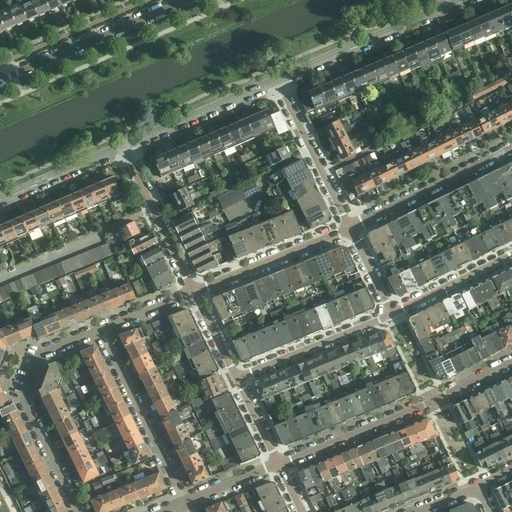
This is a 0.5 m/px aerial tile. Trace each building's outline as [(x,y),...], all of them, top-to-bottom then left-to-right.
[(31,0),(28,0),(20,4),(27,21),(28,20),(29,21),(33,19),(33,18),(38,16),(31,0)] [(44,0),(31,0),(38,16),(39,15),(40,16),(44,15),(44,13),(50,11),(44,0)] [(57,0),(44,0),(50,11),(51,11),(52,11),(56,10),(56,8),(61,6),(57,0)] [(20,4),(9,9),(16,25),(17,25),(18,26),(22,24),(22,23),(27,21),(20,4)] [(504,28),(511,24),(511,18),(507,8),(505,7),(502,9),(501,10),(497,12),(504,28)] [(9,9),(0,12),(0,18),(5,30),(6,30),(7,31),(11,29),(11,28),(16,25),(9,9)] [(494,33),(504,28),(497,12),(496,13),(495,12),(491,13),(491,15),(487,17),(494,33)] [(483,37),(494,33),(487,17),(486,17),(485,16),(481,18),(481,19),(477,21),(483,37)] [(473,42),(483,37),(477,21),(476,21),(475,21),(471,22),(471,24),(466,26),(473,42)] [(463,46),(473,42),(466,26),(464,25),(461,27),(460,28),(456,30),(463,46)] [(463,46),(456,30),(454,29),(450,31),(450,32),(445,34),(452,51),(463,46)] [(433,40),(439,56),(450,52),(443,36),(442,36),(441,35),(437,37),(437,38),(433,40)] [(430,60),(439,56),(433,40),(432,40),(431,40),(427,41),(427,43),(423,44),(430,60)] [(417,47),(412,49),(419,65),(422,72),(433,67),(430,60),(423,44),(422,45),(420,44),(417,45),(417,47)] [(409,69),(419,65),(412,49),(411,49),(410,48),(407,50),(406,51),(402,53),(409,69)] [(399,74),(409,69),(402,53),(401,54),(400,53),(397,54),(396,56),(392,58),(399,74)] [(389,78),(399,74),(392,58),(391,58),(389,57),(386,59),(386,60),(382,62),(389,78)] [(389,78),(382,62),(381,62),(379,62),(376,63),(376,65),(371,66),(378,83),(382,81),(383,84),(390,82),(389,78)] [(368,87),(378,83),(371,66),(370,67),(369,66),(366,67),(365,69),(361,71),(368,87)] [(358,91),(368,87),(361,71),(360,71),(359,70),(355,72),(355,73),(351,75),(358,91)] [(448,75),(448,76),(450,81),(461,76),(459,71),(448,75)] [(348,96),(358,91),(351,75),(350,76),(348,75),(345,76),(345,78),(341,80),(348,96)] [(507,84),(503,77),(491,84),(494,90),(507,84)] [(337,100),(348,96),(341,80),(340,80),(338,79),(335,81),(335,82),(330,84),(337,100)] [(326,105),(337,100),(330,84),(329,84),(328,84),(325,85),(324,87),(319,89),(326,105)] [(491,84),(481,89),(483,95),(494,90),(491,84)] [(316,110),(326,105),(319,89),(315,91),(314,90),(310,92),(310,93),(308,94),(309,94),(302,98),(303,100),(300,102),(306,113),(315,109),(316,110)] [(471,94),(474,100),(483,95),(481,89),(471,94)] [(412,90),(407,92),(410,99),(415,97),(412,90)] [(509,121),(511,119),(511,107),(510,104),(506,106),(503,100),(499,102),(509,121)] [(500,126),(509,121),(499,102),(495,104),(498,110),(494,112),(500,126)] [(367,109),(373,121),(378,118),(372,106),(367,109)] [(467,125),(474,139),(482,135),(473,115),(468,107),(464,109),(471,123),(467,125)] [(492,129),(500,126),(494,112),(490,114),(487,108),(483,110),(492,129)] [(492,129),(483,110),(479,112),(482,118),(477,120),(484,134),(492,129)] [(261,114),(257,116),(264,132),(274,128),(278,135),(287,131),(288,131),(279,113),(270,117),(267,111),(267,112),(266,112),(265,111),(262,113),(261,114)] [(465,143),(474,139),(467,125),(462,127),(460,121),(455,113),(451,115),(465,143)] [(320,119),(323,126),(333,121),(330,114),(320,119)] [(254,137),(264,132),(257,116),(256,116),(255,115),(253,117),(252,118),(247,120),(254,137)] [(457,147),(465,143),(451,115),(448,117),(455,131),(450,133),(457,147)] [(243,141),(254,137),(247,120),(246,121),(245,120),(241,122),(241,123),(236,125),(243,141)] [(325,128),(329,136),(349,126),(347,123),(341,126),(339,121),(325,128)] [(449,151),(457,147),(450,133),(446,136),(439,121),(435,123),(449,151)] [(441,155),(449,151),(435,123),(431,125),(439,139),(434,142),(441,155)] [(234,145),(243,141),(236,125),(235,124),(231,126),(231,127),(226,129),(234,145)] [(329,136),(333,144),(347,138),(345,133),(356,128),(354,124),(349,127),(349,126),(329,136)] [(223,150),(234,145),(226,129),(224,129),(221,130),(220,132),(216,134),(223,150)] [(213,154),(223,150),(216,134),(214,133),(210,135),(210,136),(206,138),(213,154)] [(203,159),(213,154),(206,138),(205,138),(204,137),(200,139),(200,141),(196,142),(203,159)] [(333,144),(337,153),(357,143),(355,139),(349,142),(347,138),(333,144)] [(433,159),(441,155),(434,142),(430,144),(427,138),(423,139),(433,159)] [(424,163),(433,159),(423,139),(419,142),(422,148),(418,150),(424,163)] [(193,163),(203,159),(196,142),(195,143),(194,142),(190,143),(190,145),(185,147),(193,163)] [(416,167),(424,163),(418,150),(413,152),(410,146),(408,142),(404,144),(416,167)] [(337,153),(341,161),(355,154),(353,150),(359,147),(357,143),(337,153)] [(408,171),(416,167),(404,144),(404,143),(400,145),(405,156),(401,158),(408,171)] [(182,168),(193,163),(185,147),(183,146),(180,148),(179,149),(175,151),(182,168)] [(285,147),(273,153),(269,155),(274,165),(290,157),(285,147)] [(169,154),(165,156),(173,173),(183,169),(182,168),(175,151),(173,151),(170,152),(169,154)] [(241,164),(251,159),(249,153),(239,158),(241,164)] [(399,175),(408,171),(401,158),(397,160),(394,154),(390,156),(399,175)] [(375,188),(383,184),(374,164),(373,162),(369,155),(361,160),(364,167),(369,165),(372,172),(368,174),(375,188)] [(148,166),(146,167),(149,175),(159,171),(162,178),(173,173),(165,156),(161,157),(159,157),(156,158),(155,160),(154,160),(154,161),(147,164),(148,166)] [(391,180),(399,175),(390,156),(386,158),(389,164),(385,166),(391,180)] [(307,169),(302,160),(283,170),(285,174),(273,180),(276,185),(288,179),(307,169)] [(383,184),(391,180),(385,166),(380,168),(377,162),(374,164),(383,184)] [(357,172),(356,170),(353,163),(341,169),(344,176),(347,174),(358,196),(367,192),(357,172)] [(511,173),(508,165),(498,170),(511,198),(511,173)] [(312,179),(307,169),(288,179),(292,187),(288,189),(289,191),(312,179)] [(367,192),(375,188),(368,174),(364,176),(361,170),(357,172),(367,192)] [(511,198),(498,170),(487,175),(497,194),(501,191),(506,201),(506,202),(507,205),(509,204),(511,202),(511,198)] [(240,171),(234,174),(237,183),(244,180),(240,171)] [(189,183),(200,179),(198,174),(197,175),(187,179),(189,183)] [(487,175),(478,180),(493,212),(494,211),(499,209),(497,206),(492,196),(497,194),(487,175)] [(102,183),(110,200),(113,199),(115,203),(123,199),(114,178),(112,179),(111,178),(107,180),(107,181),(102,183)] [(317,189),(312,179),(289,191),(290,193),(294,191),(298,199),(317,189)] [(234,188),(231,180),(225,182),(229,190),(234,188)] [(241,186),(244,193),(256,187),(253,180),(241,186)] [(478,180),(468,185),(477,203),(481,201),(486,211),(481,213),(483,217),(493,212),(478,180)] [(228,190),(229,190),(225,182),(215,187),(219,194),(228,190)] [(98,205),(110,200),(102,183),(101,183),(100,183),(96,184),(96,186),(91,188),(98,205)] [(176,183),(166,187),(170,194),(179,190),(176,183)] [(468,185),(467,186),(458,190),(473,221),(483,217),(481,213),(482,214),(479,216),(479,217),(478,218),(477,216),(472,206),(477,203),(468,185)] [(235,189),(241,201),(247,199),(244,193),(241,186),(235,189)] [(244,193),(247,199),(259,193),(256,187),(244,193)] [(349,187),(344,189),(348,197),(353,195),(349,187)] [(87,210),(98,205),(91,188),(90,188),(89,188),(85,189),(85,190),(80,192),(87,210)] [(185,188),(180,191),(171,195),(175,204),(196,194),(194,190),(188,193),(185,188)] [(229,192),(235,204),(241,201),(235,189),(229,192)] [(322,199),(317,189),(298,199),(302,207),(298,209),(299,211),(322,199)] [(216,190),(208,194),(211,199),(218,195),(216,190)] [(458,190),(447,195),(456,213),(461,211),(466,221),(467,224),(473,221),(458,190)] [(77,214),(87,210),(80,192),(79,193),(78,192),(74,194),(74,195),(69,197),(77,214)] [(223,195),(229,207),(235,204),(229,192),(223,195)] [(199,193),(196,194),(175,204),(179,212),(194,205),(191,201),(197,198),(197,199),(201,197),(199,193)] [(229,207),(223,195),(217,198),(223,210),(229,207)] [(447,195),(437,200),(453,231),(458,229),(451,216),(456,213),(447,195)] [(65,219),(77,214),(69,197),(68,198),(67,197),(63,199),(63,200),(58,202),(65,219)] [(327,209),(322,199),(299,211),(300,213),(304,211),(308,219),(327,209)] [(437,200),(427,205),(436,223),(441,221),(447,234),(453,231),(437,200)] [(53,225),(65,219),(58,202),(57,203),(56,202),(51,204),(51,205),(45,207),(53,225)] [(427,205),(425,206),(417,210),(433,242),(434,241),(433,238),(437,236),(431,225),(436,223),(427,205)] [(41,230),(53,225),(45,207),(44,208),(43,207),(39,209),(39,210),(33,213),(41,230)] [(122,219),(120,213),(118,214),(115,208),(113,209),(115,215),(116,215),(118,220),(122,219)] [(212,210),(207,212),(210,218),(215,216),(220,214),(218,208),(212,210)] [(327,209),(308,219),(311,226),(308,228),(309,230),(331,221),(332,218),(327,209)] [(417,210),(407,215),(416,233),(420,231),(427,244),(433,242),(417,210)] [(300,234),(292,214),(291,211),(288,211),(290,215),(282,218),(290,238),(300,234)] [(29,235),(41,230),(33,213),(32,213),(31,212),(27,214),(27,215),(22,218),(29,235)] [(173,222),(179,234),(197,225),(191,214),(173,222)] [(407,215),(397,220),(412,252),(413,251),(418,249),(416,246),(411,235),(416,233),(407,215)] [(510,243),(511,241),(511,222),(509,216),(507,217),(509,221),(501,225),(510,243)] [(18,240),(29,235),(22,218),(21,218),(20,217),(16,219),(15,220),(11,222),(18,240)] [(279,242),(290,238),(282,218),(273,222),(272,218),(270,219),(279,242)] [(236,224),(237,227),(241,225),(243,230),(247,228),(248,232),(240,235),(248,255),(258,251),(247,222),(245,219),(239,221),(240,222),(236,224)] [(269,246),(279,242),(270,219),(268,220),(269,223),(261,227),(269,246)] [(397,220),(387,225),(395,243),(400,241),(407,254),(409,253),(412,252),(397,220)] [(258,251),(269,246),(261,227),(253,230),(251,227),(249,221),(247,222),(258,251)] [(0,228),(7,244),(18,240),(11,222),(10,223),(8,222),(4,224),(4,225),(0,227),(0,228)] [(140,234),(134,222),(120,230),(125,241),(140,234)] [(248,255),(240,235),(237,227),(236,224),(235,223),(224,227),(227,233),(229,233),(230,235),(228,236),(238,259),(248,255)] [(179,234),(183,242),(207,230),(205,226),(199,229),(197,225),(179,234)] [(376,230),(392,261),(392,262),(398,259),(396,256),(391,245),(395,243),(387,225),(376,230)] [(500,248),(510,243),(501,225),(493,228),(491,225),(489,226),(500,248)] [(183,242),(187,250),(204,241),(203,238),(219,230),(217,226),(207,230),(183,242)] [(489,253),(493,251),(500,248),(489,226),(487,227),(489,231),(485,232),(484,228),(479,231),(477,228),(489,253)] [(479,258),(489,253),(477,228),(467,233),(469,236),(479,258)] [(375,253),(380,251),(384,259),(379,261),(382,266),(392,261),(376,230),(368,234),(367,237),(375,253)] [(133,240),(128,243),(134,255),(139,253),(157,244),(155,240),(152,235),(152,234),(134,242),(133,240)] [(469,263),(473,261),(479,258),(469,236),(467,237),(469,241),(460,245),(469,263)] [(187,250),(190,258),(215,246),(220,244),(225,241),(223,237),(213,242),(206,245),(204,241),(187,250)] [(229,249),(225,241),(220,244),(224,252),(229,249)] [(102,246),(107,258),(113,256),(111,251),(108,244),(102,246)] [(459,268),(469,263),(460,245),(452,249),(450,245),(448,246),(459,268)] [(96,249),(101,260),(107,258),(102,246),(96,249)] [(190,258),(195,266),(212,258),(210,254),(217,250),(215,246),(190,258)] [(448,273),(459,268),(448,246),(446,247),(448,251),(439,255),(448,273)] [(164,258),(161,252),(158,247),(141,255),(146,267),(164,258)] [(343,247),(335,250),(344,272),(348,270),(350,276),(353,274),(355,279),(359,277),(358,273),(358,272),(346,248),(343,247)] [(91,251),(95,263),(101,260),(96,249),(91,251)] [(448,273),(439,255),(437,249),(427,254),(428,256),(438,278),(448,273)] [(348,283),(344,272),(335,250),(325,254),(333,276),(342,273),(344,277),(343,277),(346,284),(348,283)] [(95,263),(91,251),(85,253),(90,265),(95,263)] [(224,253),(228,262),(233,260),(230,251),(224,253)] [(90,265),(85,253),(79,255),(84,267),(90,265)] [(219,254),(212,258),(195,266),(198,273),(200,274),(217,267),(215,262),(221,259),(219,254)] [(325,254),(315,258),(325,284),(327,283),(325,279),(333,276),(325,254)] [(72,258),(77,270),(83,268),(78,256),(72,258)] [(428,283),(438,278),(428,256),(426,257),(427,261),(419,265),(428,283)] [(122,268),(116,257),(112,258),(118,270),(122,268)] [(67,261),(71,272),(77,270),(72,258),(67,261)] [(170,271),(170,270),(164,258),(146,267),(144,268),(150,281),(170,271)] [(315,258),(313,259),(304,262),(313,284),(321,281),(323,285),(325,284),(315,258)] [(61,263),(66,275),(71,272),(67,261),(61,263)] [(385,273),(389,281),(396,296),(400,297),(408,293),(397,271),(392,262),(392,261),(382,266),(385,273)] [(304,262),(294,266),(305,292),(307,291),(305,288),(313,284),(304,262)] [(56,265),(60,277),(66,275),(61,263),(56,265)] [(60,277),(56,265),(50,268),(55,279),(60,277)] [(97,272),(95,265),(88,268),(91,274),(97,272)] [(418,288),(428,283),(419,265),(411,269),(409,265),(407,266),(418,288)] [(294,266),(284,270),(293,293),(301,289),(302,293),(305,292),(294,266)] [(408,293),(418,288),(407,266),(397,271),(408,293)] [(44,270),(49,281),(55,279),(50,268),(44,270)] [(74,274),(76,280),(91,274),(88,268),(74,274)] [(39,272),(43,284),(49,281),(44,270),(39,272)] [(284,270),(278,273),(274,275),(284,301),(286,300),(285,296),(293,293),(284,270)] [(175,281),(170,271),(150,281),(155,292),(174,285),(175,281)] [(511,283),(506,271),(498,275),(510,299),(511,297),(511,292),(511,290),(511,289),(511,283)] [(33,274),(38,286),(43,284),(39,272),(33,274)] [(28,277),(32,288),(38,286),(33,274),(28,277)] [(274,275),(264,279),(273,301),(281,298),(282,302),(284,301),(274,275)] [(498,275),(490,279),(499,296),(502,294),(506,301),(510,299),(498,275)] [(32,288),(28,277),(22,279),(27,290),(32,288)] [(264,279),(253,283),(262,305),(264,309),(266,308),(264,304),(273,301),(264,279)] [(490,279),(483,283),(494,306),(498,304),(495,298),(499,296),(490,279)] [(14,282),(19,294),(25,291),(20,280),(14,282)] [(9,285),(14,296),(19,294),(14,282),(9,285)] [(121,306),(136,300),(129,282),(120,285),(121,287),(115,290),(121,306)] [(375,307),(363,282),(357,285),(359,291),(356,292),(364,313),(373,310),(375,307)] [(253,283),(243,287),(252,309),(262,305),(253,283)] [(483,283),(475,286),(483,304),(487,302),(490,308),(494,306),(483,283)] [(4,287),(8,298),(14,296),(9,285),(4,287)] [(143,292),(140,285),(134,288),(137,294),(143,292)] [(30,289),(33,296),(41,293),(38,286),(30,289)] [(467,290),(475,308),(479,306),(483,304),(475,286),(474,287),(469,289),(467,290)] [(0,288),(0,294),(3,301),(8,298),(4,287),(0,288)] [(243,287),(233,291),(243,317),(245,316),(244,312),(252,309),(243,287)] [(106,312),(121,306),(115,290),(108,292),(108,291),(103,292),(104,294),(100,296),(106,312)] [(467,290),(459,294),(466,308),(467,311),(471,310),(474,316),(479,314),(467,290)] [(233,291),(223,295),(232,317),(240,314),(241,318),(243,317),(233,291)] [(354,317),(364,313),(356,292),(347,296),(346,292),(344,293),(354,317)] [(344,322),(354,317),(344,293),(342,293),(343,297),(335,301),(344,322)] [(459,294),(451,298),(460,318),(464,316),(462,311),(466,308),(459,294)] [(232,317),(223,295),(213,299),(212,302),(224,325),(225,324),(224,320),(232,317)] [(66,296),(61,298),(65,308),(69,306),(66,296)] [(91,318),(106,312),(100,296),(96,297),(95,296),(90,297),(91,299),(85,302),(91,318)] [(451,298),(442,303),(449,317),(454,314),(456,320),(460,318),(451,298)] [(334,326),(344,322),(335,301),(327,304),(325,300),(323,301),(334,326)] [(323,330),(334,326),(323,301),(321,302),(323,306),(315,309),(323,330)] [(77,324),(91,318),(85,302),(79,304),(78,303),(74,304),(74,306),(70,308),(77,324)] [(442,303),(434,307),(443,326),(447,324),(451,322),(449,317),(442,303)] [(434,307),(425,311),(432,325),(435,330),(443,326),(434,307)] [(62,330),(77,324),(70,308),(66,309),(65,308),(61,309),(62,311),(55,314),(62,330)] [(303,338),(313,334),(303,309),(301,310),(302,314),(294,317),(303,338)] [(313,334),(323,330),(315,309),(306,312),(305,309),(303,309),(313,334)] [(168,320),(165,321),(170,331),(173,330),(194,320),(190,311),(187,310),(167,318),(168,320)] [(425,311),(417,315),(426,334),(430,332),(428,327),(432,325),(425,311)] [(36,334),(38,339),(47,336),(41,320),(40,318),(36,320),(33,314),(29,316),(30,318),(36,334)] [(47,336),(62,330),(55,314),(49,316),(48,314),(44,316),(45,318),(41,320),(47,336)] [(429,341),(426,334),(417,315),(410,319),(409,322),(421,345),(426,343),(431,345),(432,347),(435,345),(437,344),(434,338),(429,341)] [(511,346),(511,328),(505,315),(506,317),(502,319),(506,327),(503,329),(511,346)] [(293,342),(303,338),(294,317),(286,321),(284,317),(282,318),(293,342)] [(22,340),(36,334),(30,318),(24,321),(23,319),(19,321),(20,323),(15,325),(22,340)] [(282,347),(293,342),(282,318),(280,318),(282,322),(274,326),(282,347)] [(473,323),(471,318),(466,321),(467,322),(463,324),(465,328),(473,323)] [(199,330),(194,320),(173,330),(177,338),(178,340),(199,330)] [(485,327),(483,322),(477,325),(481,331),(486,329),(485,327)] [(234,323),(224,327),(227,331),(236,327),(234,323)] [(475,328),(473,323),(465,328),(467,332),(475,328)] [(22,340),(15,325),(11,326),(11,324),(6,326),(7,328),(1,330),(6,344),(8,345),(9,346),(22,340)] [(505,350),(511,346),(503,329),(500,330),(497,324),(493,326),(505,350)] [(147,333),(145,333),(146,336),(153,334),(150,325),(145,327),(147,333)] [(272,351),(282,347),(274,326),(266,329),(264,325),(262,326),(272,351)] [(262,355),(272,351),(262,326),(260,327),(262,330),(253,334),(262,355)] [(497,353),(505,350),(493,326),(486,329),(489,335),(489,336),(497,353)] [(120,337),(125,347),(144,338),(140,329),(120,337)] [(481,339),(482,340),(490,357),(497,353),(489,336),(489,335),(486,329),(482,331),(485,338),(481,339)] [(204,340),(199,330),(178,340),(179,342),(182,340),(186,349),(204,340)] [(473,365),(481,361),(469,336),(468,336),(465,330),(457,334),(460,339),(459,339),(460,340),(465,338),(468,344),(464,346),(473,365)] [(384,331),(379,333),(389,358),(391,362),(392,366),(394,365),(402,362),(398,354),(388,332),(384,331)] [(252,359),(262,355),(253,334),(245,337),(244,333),(242,334),(243,338),(252,359)] [(379,333),(372,336),(371,336),(381,361),(384,360),(389,358),(379,333)] [(451,343),(459,339),(460,339),(457,334),(449,338),(451,343)] [(481,361),(490,357),(482,340),(477,342),(473,334),(469,336),(481,361)] [(371,336),(364,339),(374,364),(381,361),(371,336)] [(159,339),(163,347),(167,345),(164,337),(159,339)] [(125,347),(132,361),(148,353),(146,349),(147,349),(145,345),(144,345),(141,340),(144,338),(125,347)] [(252,359),(243,338),(234,342),(233,338),(230,339),(241,361),(245,362),(252,359)] [(443,347),(451,343),(449,338),(441,342),(443,347)] [(364,339),(357,342),(364,360),(367,359),(369,366),(371,369),(375,367),(374,364),(364,339)] [(209,350),(204,340),(186,349),(190,357),(187,358),(188,360),(209,350)] [(151,345),(154,350),(161,347),(158,341),(151,345)] [(357,342),(349,345),(359,370),(367,367),(364,360),(357,342)] [(421,345),(426,356),(431,354),(433,349),(432,347),(431,345),(426,343),(421,345)] [(349,345),(342,348),(349,366),(352,365),(355,372),(359,370),(349,345)] [(171,346),(164,349),(168,358),(171,353),(173,351),(171,346)] [(464,346),(455,351),(465,370),(473,365),(464,346)] [(103,360),(99,352),(97,348),(95,347),(80,353),(88,368),(103,360)] [(155,358),(164,353),(161,347),(154,350),(152,351),(155,358)] [(342,348),(335,351),(346,378),(350,376),(349,374),(346,367),(349,366),(342,348)] [(214,360),(209,350),(188,360),(189,362),(192,361),(196,369),(214,360)] [(335,351),(327,354),(335,372),(337,371),(340,377),(341,377),(345,385),(348,383),(346,378),(335,351)] [(456,374),(465,370),(455,351),(446,355),(449,360),(456,374)] [(435,352),(431,354),(426,356),(438,380),(440,381),(447,378),(438,359),(435,352)] [(132,361),(139,375),(155,368),(152,362),(153,361),(151,357),(150,357),(148,353),(132,361)] [(327,354),(320,357),(330,382),(333,390),(338,387),(335,379),(334,380),(331,373),(335,372),(327,354)] [(320,357),(313,360),(320,378),(323,377),(325,383),(330,382),(320,357)] [(447,378),(456,374),(449,360),(445,362),(442,357),(438,359),(447,378)] [(170,361),(173,368),(179,365),(176,358),(170,361)] [(88,368),(95,381),(110,374),(103,360),(88,368)] [(190,384),(218,373),(219,371),(214,360),(196,369),(178,378),(183,387),(190,384)] [(313,360),(305,363),(318,395),(323,394),(319,386),(317,379),(320,378),(313,360)] [(38,391),(41,398),(57,390),(56,389),(60,379),(62,379),(57,368),(61,365),(59,361),(55,363),(48,365),(49,368),(41,390),(38,391)] [(305,363),(298,366),(305,384),(308,383),(314,397),(318,395),(305,363)] [(180,365),(173,368),(178,377),(184,374),(180,365)] [(76,366),(67,371),(69,377),(79,372),(76,366)] [(298,366),(291,369),(300,393),(305,392),(303,385),(305,384),(298,366)] [(395,371),(397,377),(406,398),(415,394),(416,390),(405,367),(395,371)] [(139,375),(146,390),(162,382),(160,378),(161,377),(159,373),(158,374),(155,368),(139,375)] [(291,369),(283,372),(290,390),(293,389),(296,395),(300,393),(291,369)] [(172,370),(165,374),(167,379),(174,376),(172,370)] [(72,382),(81,377),(79,372),(69,377),(72,382)] [(283,372),(276,375),(286,399),(290,398),(287,391),(290,390),(283,372)] [(117,388),(110,374),(95,381),(101,395),(117,388)] [(276,375),(268,378),(276,396),(278,395),(281,401),(286,399),(276,375)] [(215,376),(199,382),(203,392),(219,385),(215,376)] [(395,402),(406,398),(397,377),(389,380),(388,376),(385,377),(395,402)] [(385,406),(395,402),(385,377),(383,378),(385,382),(377,385),(385,406)] [(268,378),(261,381),(271,405),(275,404),(273,397),(276,396),(268,378)] [(511,392),(506,380),(498,384),(506,401),(510,399),(511,403),(511,392)] [(255,383),(255,384),(254,386),(261,401),(264,401),(266,407),(267,409),(269,409),(272,414),(274,413),(271,405),(261,381),(255,383)] [(146,390),(153,404),(169,396),(166,390),(168,390),(165,385),(164,386),(162,382),(146,390)] [(180,382),(172,385),(176,392),(183,389),(180,382)] [(372,383),(365,386),(375,410),(385,406),(377,385),(373,386),(372,383)] [(498,384),(490,388),(502,412),(506,410),(502,402),(506,401),(498,384)] [(207,401),(223,395),(219,385),(203,392),(205,396),(190,402),(193,409),(208,403),(207,401)] [(72,386),(64,389),(67,395),(74,391),(72,386)] [(365,414),(375,410),(365,386),(363,387),(364,390),(356,393),(365,414)] [(84,397),(80,388),(76,390),(82,404),(86,403),(84,397)] [(123,401),(117,388),(101,395),(108,409),(123,401)] [(505,420),(502,412),(490,388),(483,392),(491,408),(494,406),(500,418),(496,420),(498,423),(505,420)] [(41,398),(48,412),(64,404),(62,400),(64,399),(62,395),(60,396),(57,390),(41,398)] [(0,411),(9,406),(2,392),(0,393),(0,411)] [(483,392),(475,396),(490,427),(494,425),(487,410),(491,408),(483,392)] [(355,418),(365,414),(356,393),(348,397),(347,393),(345,394),(355,418)] [(74,394),(65,398),(67,403),(76,398),(74,394)] [(228,394),(209,402),(210,405),(213,403),(218,413),(235,404),(231,396),(228,394)] [(344,422),(355,418),(345,394),(342,395),(344,398),(336,402),(344,422)] [(153,404),(161,419),(176,411),(174,407),(176,406),(173,402),(172,403),(169,396),(153,404)] [(475,396),(467,400),(475,416),(478,414),(482,422),(484,425),(480,427),(482,431),(490,427),(475,396)] [(69,407),(78,402),(76,398),(67,403),(69,407)] [(476,417),(475,416),(467,400),(459,403),(475,435),(475,434),(475,435),(479,433),(472,419),(476,417)] [(130,416),(123,401),(108,409),(115,423),(130,416)] [(334,427),(344,422),(336,402),(328,405),(326,401),(324,402),(334,427)] [(324,431),(334,427),(324,402),(322,403),(323,407),(316,410),(324,431)] [(464,423),(468,431),(464,433),(467,439),(470,437),(475,435),(459,403),(454,406),(452,409),(460,425),(464,423)] [(0,411),(0,414),(6,426),(21,419),(14,404),(9,406),(0,411)] [(48,412),(55,426),(71,418),(68,412),(69,412),(67,407),(66,408),(64,404),(48,412)] [(241,415),(235,404),(218,413),(222,421),(219,422),(220,425),(241,415)] [(183,415),(192,411),(189,405),(180,409),(183,415)] [(304,439),(313,435),(304,410),(301,411),(303,415),(295,418),(304,439)] [(313,435),(324,431),(316,410),(307,413),(306,410),(304,410),(313,435)] [(161,419),(168,433),(183,425),(181,421),(183,421),(181,416),(179,417),(176,411),(161,419)] [(280,411),(274,413),(276,419),(282,417),(280,411)] [(246,425),(241,415),(220,425),(221,427),(224,425),(227,434),(246,425)] [(137,429),(130,416),(115,423),(122,437),(137,429)] [(74,424),(71,418),(55,426),(58,432),(62,440),(78,433),(76,429),(78,428),(76,423),(74,424)] [(283,419),(285,423),(289,432),(294,443),(304,439),(295,418),(287,422),(286,418),(283,419)] [(6,426),(13,440),(28,433),(21,419),(6,426)] [(427,419),(420,422),(432,447),(436,453),(440,452),(433,438),(438,436),(437,434),(437,432),(434,426),(433,425),(430,420),(428,419),(427,419)] [(204,420),(200,422),(205,432),(209,430),(209,429),(204,420)] [(511,451),(511,431),(509,425),(508,425),(505,420),(498,423),(501,431),(506,429),(507,432),(510,437),(506,439),(511,451)] [(420,422),(412,425),(421,443),(425,442),(428,449),(432,447),(420,422)] [(272,424),(273,425),(276,432),(283,445),(286,447),(294,443),(289,432),(285,423),(276,426),(274,423),(272,424)] [(168,433),(174,447),(190,439),(187,433),(189,432),(187,428),(185,429),(183,425),(168,433)] [(251,435),(246,425),(227,434),(231,442),(229,443),(230,445),(251,435)] [(412,425),(412,426),(404,429),(419,460),(423,458),(423,459),(427,457),(426,453),(421,454),(420,452),(421,451),(417,445),(421,443),(412,425)] [(506,459),(511,455),(511,451),(506,439),(502,440),(498,432),(494,425),(490,427),(494,434),(506,459)] [(212,433),(217,431),(215,426),(209,429),(209,430),(205,432),(210,442),(215,439),(212,433)] [(97,432),(96,432),(103,445),(109,442),(102,429),(100,430),(97,432)] [(144,443),(137,429),(122,437),(128,450),(144,443)] [(404,429),(402,430),(396,432),(396,433),(404,450),(408,448),(412,455),(413,455),(416,461),(419,460),(404,429)] [(13,440),(20,454),(35,447),(28,433),(13,440)] [(85,447),(82,441),(84,440),(82,436),(80,437),(78,433),(62,440),(69,455),(85,447)] [(390,435),(388,436),(400,460),(404,458),(401,451),(404,450),(396,433),(395,433),(390,435)] [(490,466),(498,462),(490,446),(487,448),(481,437),(477,439),(475,435),(475,434),(475,435),(490,466)] [(498,462),(506,459),(494,434),(490,436),(494,444),(490,446),(498,462)] [(255,445),(251,435),(230,445),(231,447),(233,446),(237,454),(255,445)] [(485,469),(490,466),(475,435),(470,437),(478,452),(474,454),(481,467),(485,469)] [(385,437),(380,439),(388,456),(392,455),(396,462),(400,460),(388,436),(385,437)] [(174,447),(182,462),(197,454),(195,450),(197,449),(195,444),(193,445),(190,439),(174,447)] [(220,448),(220,449),(215,439),(210,442),(215,452),(214,452),(221,449),(220,448)] [(377,440),(371,442),(387,473),(392,471),(395,470),(393,467),(391,468),(390,468),(388,465),(385,458),(388,456),(380,439),(377,440)] [(371,442),(363,446),(372,463),(376,461),(383,475),(384,474),(387,473),(371,442)] [(135,464),(151,457),(144,443),(128,450),(135,464)] [(240,465),(241,465),(259,457),(260,455),(255,445),(237,454),(241,462),(239,463),(240,465)] [(363,446),(355,449),(371,480),(375,478),(369,464),(372,463),(363,446)] [(20,454),(27,468),(42,461),(35,447),(20,454)] [(69,455),(77,469),(92,461),(90,457),(92,456),(90,452),(88,453),(85,447),(69,455)] [(204,458),(213,453),(210,447),(206,449),(201,451),(204,458)] [(214,452),(219,462),(226,459),(221,449),(214,452)] [(355,449),(352,450),(347,452),(356,470),(360,468),(367,482),(371,480),(355,449)] [(93,455),(95,460),(104,455),(102,451),(93,455)] [(347,452),(339,455),(355,487),(359,485),(353,471),(356,470),(347,452)] [(182,462),(188,475),(208,466),(207,466),(204,467),(201,462),(203,461),(201,457),(199,458),(197,454),(182,462)] [(92,461),(77,469),(84,483),(99,476),(96,469),(102,466),(104,470),(108,468),(106,464),(108,463),(104,455),(95,460),(96,460),(97,459),(98,463),(94,465),(92,461)] [(339,455),(334,457),(331,458),(340,476),(344,475),(351,488),(353,487),(355,487),(339,455)] [(441,458),(442,460),(452,484),(458,482),(459,478),(452,464),(449,465),(445,456),(441,458)] [(112,465),(120,462),(118,457),(114,459),(114,457),(110,459),(112,465)] [(427,457),(423,459),(425,463),(424,463),(436,491),(445,487),(437,470),(434,464),(431,465),(430,465),(428,461),(429,460),(427,457)] [(331,458),(323,462),(339,493),(341,492),(338,485),(340,485),(337,478),(340,476),(331,458)] [(224,472),(230,469),(231,469),(226,459),(219,462),(224,472)] [(413,500),(421,497),(411,472),(408,464),(407,465),(404,459),(400,461),(403,467),(404,466),(410,481),(406,483),(413,500)] [(445,487),(452,484),(442,460),(438,462),(441,469),(437,470),(445,487)] [(27,468),(34,482),(49,475),(42,461),(27,468)] [(323,462),(315,465),(324,483),(328,481),(331,488),(332,488),(334,494),(339,493),(323,462)] [(424,463),(421,464),(422,468),(425,475),(422,476),(429,494),(436,491),(424,463)] [(2,467),(7,477),(13,474),(8,464),(2,467)] [(315,465),(307,468),(316,486),(320,493),(324,491),(321,484),(324,483),(315,465)] [(193,484),(212,476),(208,466),(188,475),(193,484)] [(305,491),(316,486),(307,468),(298,472),(297,475),(305,491)] [(152,495),(167,489),(159,473),(155,475),(153,470),(143,474),(145,479),(152,495)] [(403,484),(396,470),(395,470),(392,471),(406,503),(413,500),(406,483),(403,484)] [(421,497),(429,494),(422,476),(418,478),(415,470),(411,472),(421,497)] [(120,473),(112,475),(114,480),(128,474),(126,471),(120,473)] [(384,474),(386,478),(389,477),(394,488),(391,489),(398,507),(406,503),(392,471),(387,473),(384,474)] [(34,482),(41,496),(56,489),(49,475),(34,482)] [(115,482),(114,480),(112,475),(100,480),(103,487),(115,482)] [(9,481),(13,489),(19,486),(16,478),(9,481)] [(145,479),(132,484),(138,500),(152,495),(145,479)] [(390,510),(398,507),(391,489),(387,491),(384,483),(383,480),(378,482),(379,485),(390,510)] [(109,511),(112,511),(105,495),(99,481),(92,484),(95,493),(97,492),(100,497),(90,501),(95,511),(109,511)] [(361,484),(364,491),(372,511),(381,511),(375,496),(372,497),(368,489),(367,486),(370,484),(369,481),(361,484)] [(279,492),(276,485),(275,483),(272,482),(253,490),(254,492),(256,491),(261,501),(279,492)] [(132,484),(118,490),(125,506),(138,500),(132,484)] [(500,488),(511,511),(511,491),(508,484),(501,488),(500,488)] [(381,511),(384,511),(390,510),(379,485),(375,487),(378,494),(375,496),(381,511)] [(351,488),(347,490),(345,491),(349,500),(353,511),(363,511),(360,503),(356,505),(351,493),(355,491),(353,487),(351,488)] [(494,493),(494,494),(496,500),(498,503),(499,504),(500,507),(501,509),(502,511),(511,511),(500,488),(495,490),(495,492),(494,493)] [(41,496),(47,510),(63,503),(56,489),(41,496)] [(118,490),(105,495),(112,511),(125,506),(118,490)] [(0,511),(10,511),(0,491),(0,511)] [(245,494),(250,505),(250,506),(256,503),(250,491),(245,494)] [(330,496),(327,491),(320,494),(322,500),(330,496)] [(345,491),(341,492),(348,508),(344,509),(344,511),(353,511),(349,500),(345,491)] [(359,502),(360,503),(363,511),(372,511),(364,491),(360,493),(363,501),(359,502)] [(264,511),(284,502),(279,492),(261,501),(265,509),(263,510),(263,511),(264,511)] [(247,502),(243,494),(235,497),(239,507),(246,503),(247,502)] [(312,504),(315,503),(322,500),(320,494),(309,499),(312,504)] [(337,494),(331,497),(330,497),(335,511),(344,511),(344,509),(340,511),(334,499),(339,497),(337,494)] [(33,496),(20,502),(22,506),(27,503),(35,499),(33,496)] [(335,511),(330,497),(325,499),(331,511),(335,511)] [(289,511),(284,502),(264,511),(289,511)] [(47,510),(48,511),(67,511),(63,503),(47,510)] [(222,503),(206,509),(206,511),(228,511),(226,511),(222,503)] [(475,511),(476,511),(472,504),(469,503),(448,511),(475,511)]
